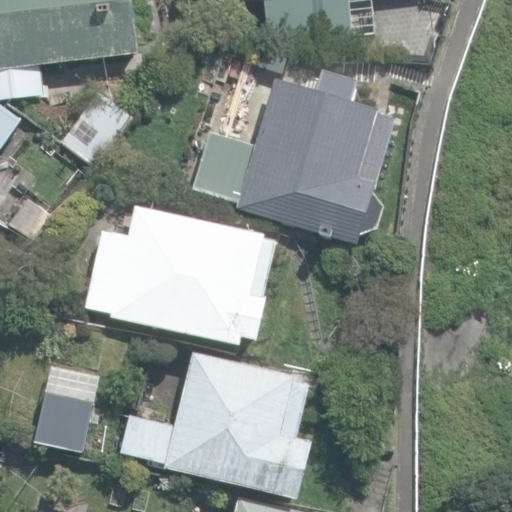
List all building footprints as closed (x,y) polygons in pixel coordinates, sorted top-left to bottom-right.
[(43,65),(139,55),(133,0),(0,0),(0,98),(46,93),(43,65)] [(292,52),(342,59),(335,0),(264,0),(267,28),(293,25),(292,52)] [(238,207),(362,244),(365,235),(379,230),(384,210),(376,198),(398,122),(379,116),(380,113),(352,104),(358,83),(323,72),(317,94),(276,82),(257,148),(211,131),(204,154),(193,189),(239,203),(238,207)] [(64,141),(97,166),(132,119),(99,94),(64,141)] [(0,147),(20,121),(0,106),(0,147)] [(12,226),(31,237),(51,216),(27,201),(12,226)] [(110,318),(241,346),(242,339),(259,342),(268,299),(263,298),(275,241),(264,239),(266,232),(219,222),(220,217),(190,211),(189,217),(137,206),(130,236),(103,230),(87,307),(111,312),(110,318)] [(0,297),(18,299),(19,285),(0,282),(0,297)] [(165,468),(297,498),(310,440),(281,433),(294,377),(192,354),(175,428),(131,418),(123,453),(166,463),(165,468)] [(36,442),(85,452),(99,381),(50,371),(36,442)] [(291,511),(239,501),(236,511),(291,511)]
